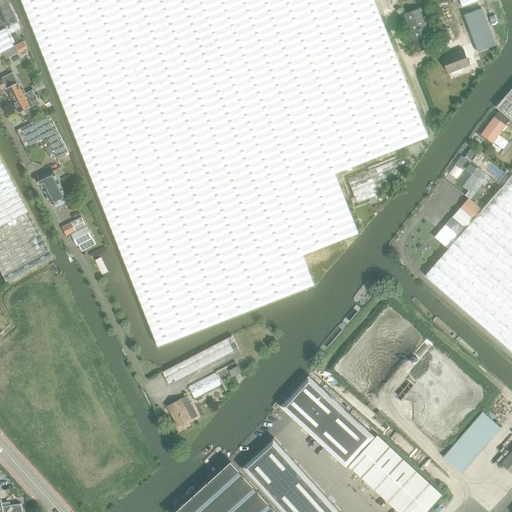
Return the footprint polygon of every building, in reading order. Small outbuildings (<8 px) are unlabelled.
[(0,53),(3,53),(6,59),(19,53),(15,45),(14,46),(9,34),(21,28),(7,0),(0,0),(0,15),(2,20),(0,21),(0,53)] [(21,0),(158,346),(315,285),(303,255),(359,233),(350,212),(333,174),(429,136),(430,136),(428,129),(396,50),(392,39),(389,32),(386,23),(380,9),(376,0),(21,0)] [(409,27),(414,40),(412,41),(414,48),(425,43),(423,37),(429,35),(420,9),(407,14),(411,26),(409,27)] [(496,45),(489,26),(471,33),(478,52),(496,45)] [(456,53),(452,55),(452,54),(442,58),(448,73),(469,65),(463,50),(456,53)] [(0,91),(7,88),(14,102),(24,97),(24,94),(25,93),(24,90),(22,91),(13,73),(2,78),(0,79),(0,91)] [(45,87),(42,81),(41,82),(35,85),(38,91),(43,88),(45,87)] [(26,94),(25,93),(24,94),(24,97),(14,102),(19,113),(40,102),(33,90),(26,94)] [(466,229),(426,275),(511,350),(511,90),(497,108),(500,110),(499,112),(506,124),(511,129),(511,174),(510,177),(483,156),(479,153),(478,152),(476,154),(470,163),(483,172),(488,176),(502,187),(482,210),(470,200),(469,198),(468,198),(452,217),(466,229)] [(498,135),(506,124),(499,112),(498,111),(481,133),(499,147),(505,140),(498,135)] [(49,114),(17,130),(26,148),(47,137),(58,160),(69,154),(49,114)] [(35,120),(32,115),(26,118),(29,123),(35,120)] [(479,152),(483,155),(489,147),(485,144),(479,152)] [(469,190),(483,172),(470,163),(476,154),(470,150),(464,158),(461,156),(455,165),(464,171),(457,181),(469,190)] [(404,157),(348,179),(355,196),(357,202),(380,194),(379,192),(377,187),(381,186),(388,183),(386,177),(397,173),(395,167),(406,163),(404,157)] [(0,272),(5,283),(51,259),(34,225),(0,162),(0,272)] [(64,196),(65,195),(53,171),(38,179),(42,187),(43,186),(52,203),(53,202),(56,208),(67,202),(64,196)] [(96,245),(89,231),(86,226),(85,226),(81,217),(62,227),(66,236),(70,234),(76,245),(78,245),(81,251),(82,252),(96,245)] [(162,371),(169,385),(169,386),(239,350),(232,336),(162,371)] [(238,366),(229,371),(232,377),(242,373),(238,366)] [(215,372),(188,386),(195,400),(222,386),(215,372)] [(309,374),(280,405),(346,465),(375,434),(309,374)] [(191,420),(198,416),(187,396),(181,399),(182,400),(168,407),(178,426),(191,419),(191,420)] [(460,472),(500,428),(482,412),(442,456),(460,472)] [(376,436),(348,467),(379,495),(375,499),(385,508),(389,504),(397,511),(426,511),(441,495),(376,436)] [(239,468),(279,511),(340,511),(273,438),(239,468)] [(511,451),(501,464),(511,473),(511,451)] [(275,511),(230,462),(175,511),(275,511)] [(0,511),(21,511),(20,503),(1,506),(0,500),(0,511)]
